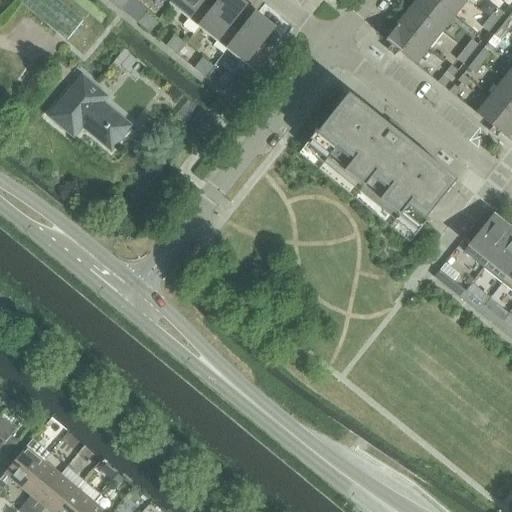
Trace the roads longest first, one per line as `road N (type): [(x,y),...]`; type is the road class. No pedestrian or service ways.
road 1 (residential): [(129,294),(327,42)]
road 2 (residential): [(511,188),(327,42)]
road 3 (secondary): [(395,511),(225,379)]
road 4 (secondary): [(129,294),(0,192)]
road 5 (secondary): [(225,379),(144,295),(129,294)]
road 6 (secondary): [(129,294),(136,314),(225,379)]
